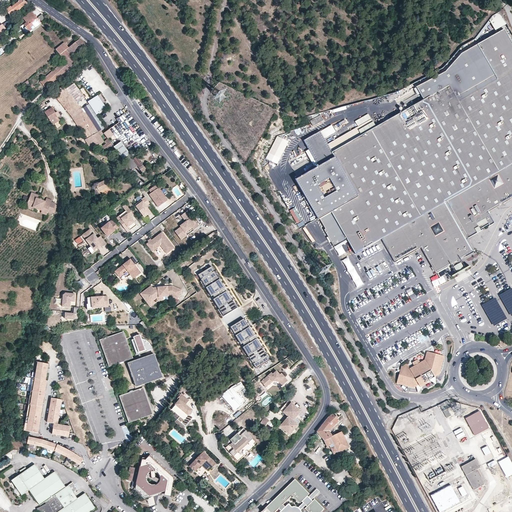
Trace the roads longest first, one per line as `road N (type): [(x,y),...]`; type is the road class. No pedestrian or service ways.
road 1 (primary): [(78,0),(255,235),(413,511)]
road 2 (primary): [(425,511),(288,264),(93,0)]
road 3 (residential): [(327,403),(323,380),(96,46)]
road 4 (residential): [(103,475),(81,449),(40,434),(53,361)]
road 5 (residential): [(0,151),(32,102),(96,46)]
road 6 (residential): [(238,511),(327,403)]
road 7 (unknown): [(108,507),(42,461),(26,457),(0,474)]
